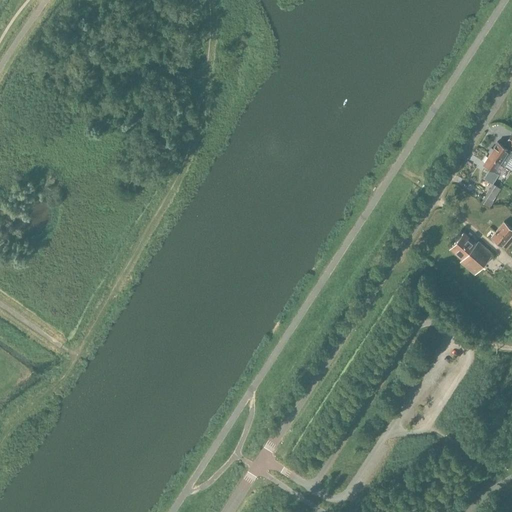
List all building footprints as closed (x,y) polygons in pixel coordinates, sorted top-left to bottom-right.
[(497,141),(488,154),(504,165),(510,157),(511,158),(511,150),(504,146),(497,141)] [(483,162),(483,163),(490,167),(483,178),(492,183),(499,173),(504,165),(488,154),(483,162)] [(487,194),(493,198),(500,188),(493,184),(487,194)] [(511,233),(511,227),(504,221),(491,236),(502,245),(511,233)] [(476,243),(464,232),(450,247),(462,258),(460,261),(474,273),(492,252),(478,240),(476,243)]
